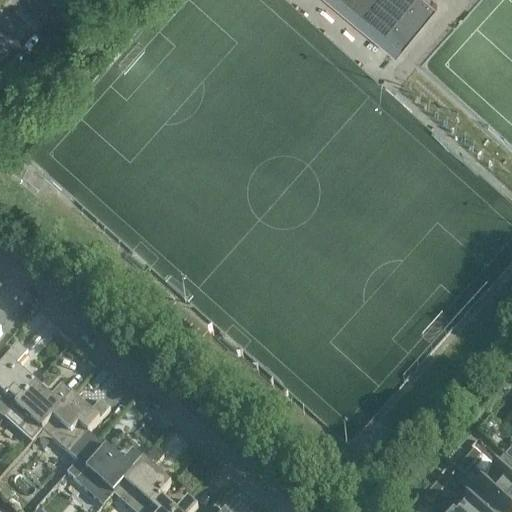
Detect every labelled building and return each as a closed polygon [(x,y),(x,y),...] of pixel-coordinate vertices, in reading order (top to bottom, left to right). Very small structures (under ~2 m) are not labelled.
[(344,0),(401,47),(433,10),(437,6),(433,2),(432,3),(428,0),(344,0)] [(0,371),(0,415),(5,420),(34,388),(17,373),(28,361),(18,352),(0,371)] [(34,388),(5,420),(32,444),(70,401),(61,394),(52,404),(34,388)] [(70,401),(32,444),(33,445),(43,433),(69,456),(110,411),(101,404),(88,418),(70,401)] [(86,455),(68,477),(102,508),(114,496),(155,451),(154,451),(142,465),(132,456),(123,467),(105,451),(95,462),(86,455)] [(155,451),(114,496),(131,511),(148,511),(170,488),(153,472),(164,460),(155,451)] [(466,461),(472,468),(481,458),(474,452),(466,461)] [(464,477),(472,468),(466,461),(457,471),(464,477)] [(490,483),(511,502),(511,472),(505,466),(490,483)] [(488,511),(511,511),(511,502),(490,483),(483,476),(467,493),(475,500),(475,499),(488,511)] [(433,490),(439,496),(448,486),(441,480),(433,490)] [(197,511),(188,504),(180,511),(173,511),(160,501),(171,489),(170,488),(148,511),(197,511)] [(424,500),(431,506),(439,496),(433,490),(424,500)] [(488,511),(475,499),(475,500),(463,511),(488,511)] [(437,511),(457,511),(446,502),(437,511)]
